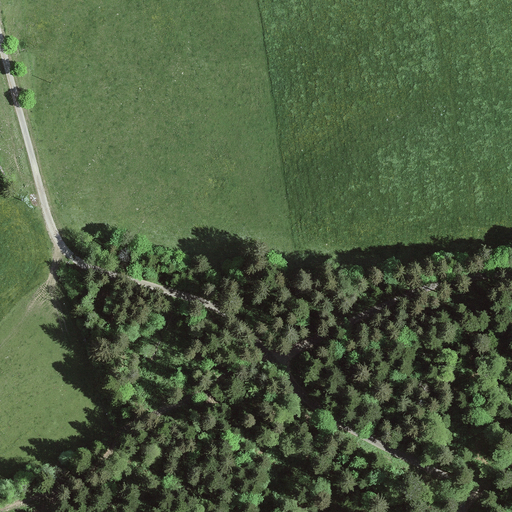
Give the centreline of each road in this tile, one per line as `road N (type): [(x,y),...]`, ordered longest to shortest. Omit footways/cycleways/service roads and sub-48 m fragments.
road 1 (track): [(461,511),(460,490),(445,476),(290,386),(250,336),(193,298),(110,263),(71,261),(44,214),(0,45)]
road 2 (track): [(290,386),(309,332),(386,297),(511,277)]
